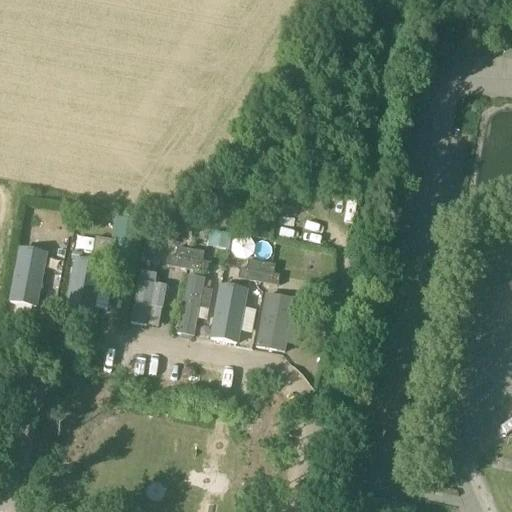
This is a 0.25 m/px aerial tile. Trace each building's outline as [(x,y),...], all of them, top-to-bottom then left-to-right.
[(1,304),(51,313),(69,214),(19,208),(1,304)] [(116,242),(133,245),(136,222),(115,219),(111,242),(116,242)] [(207,249),(228,252),(231,236),(209,233),(207,249)] [(71,257),(76,258),(84,259),(87,241),(75,239),(71,257)] [(115,243),(95,240),(92,255),(112,258),(115,243)] [(113,260),(130,263),(133,245),(116,242),(113,260)] [(177,249),(175,259),(169,258),(167,268),(187,272),(190,252),(177,249)] [(208,265),(202,264),(204,254),(190,252),(187,272),(206,276),(208,265)] [(248,262),(246,272),(239,271),(237,281),(257,285),(261,265),(248,262)] [(95,324),(102,268),(75,265),(69,321),(95,324)] [(273,277),(274,267),(261,265),(257,285),(277,288),(279,278),(273,277)] [(164,281),(140,275),(128,325),(152,331),(164,281)] [(194,338),(204,286),(181,282),(171,334),(194,338)] [(238,346),(249,295),(228,291),(218,341),(238,346)] [(287,357),(298,301),(274,296),(263,352),(287,357)] [(414,511),(416,508),(384,502),(381,511),(414,511)]
